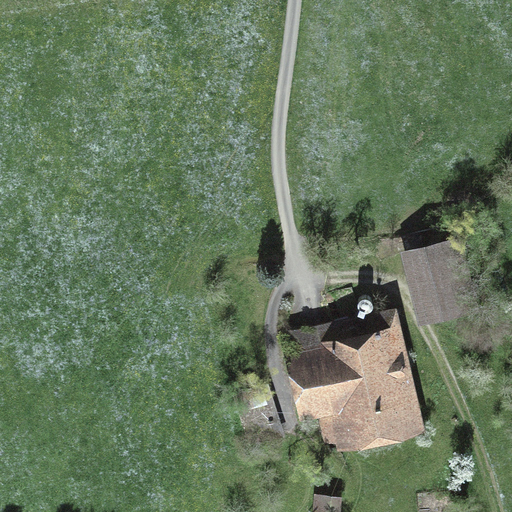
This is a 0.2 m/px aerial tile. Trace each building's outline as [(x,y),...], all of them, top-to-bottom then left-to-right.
[(455,244),(416,254),(432,317),(471,308),(455,244)] [(362,310),(369,309),(372,302),(368,296),(361,297),(357,303),(362,310)] [(325,441),(420,418),(394,310),(286,336),(306,417),(319,414),(325,441)] [(281,436),(263,384),(234,393),(251,446),(281,436)] [(339,511),(341,494),(317,492),(315,511),(339,511)]
